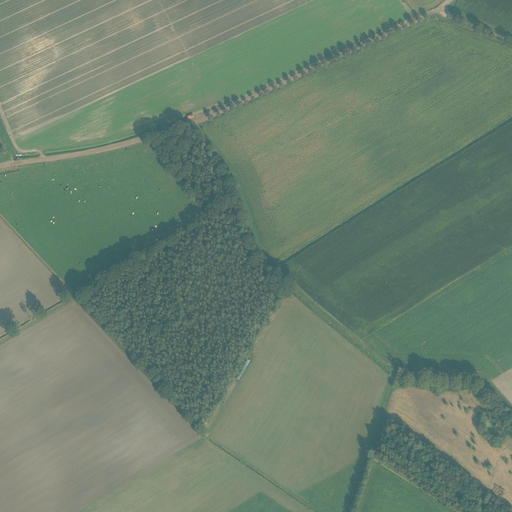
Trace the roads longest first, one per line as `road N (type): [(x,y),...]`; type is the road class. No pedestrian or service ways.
road 1 (track): [(511,409),(479,375),(390,367),(334,321),(261,250),(236,181),(192,123)]
road 2 (track): [(449,0),(192,123)]
road 3 (track): [(192,123),(96,151),(0,166)]
